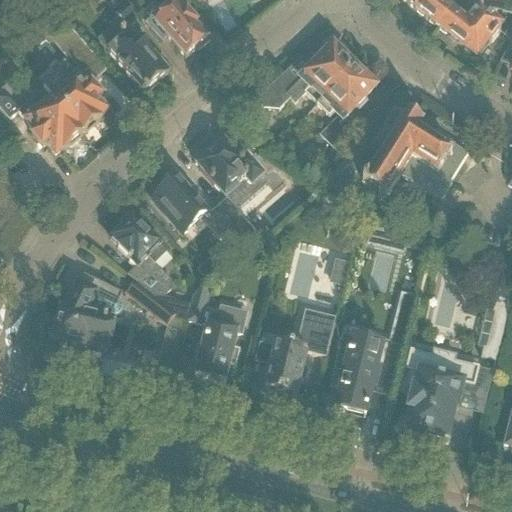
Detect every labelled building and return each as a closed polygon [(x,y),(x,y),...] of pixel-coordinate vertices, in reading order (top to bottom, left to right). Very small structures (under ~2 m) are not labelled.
[(117,0),(99,0),(117,20),(108,28),(110,31),(120,42),(107,53),(145,96),(147,94),(151,95),(158,88),(157,84),(167,76),(129,30),(137,23),(117,0)] [(161,12),(146,25),(150,29),(162,44),(168,39),(172,45),(185,60),(196,51),(198,53),(209,43),(177,4),(181,0),(168,0),(170,2),(161,10),(160,11),(161,12)] [(401,1),(437,29),(448,15),(465,28),(478,12),(480,13),(481,12),(483,9),(475,0),(401,0),(402,0),(401,1)] [(448,15),(437,29),(475,60),(486,46),(488,48),(501,32),(503,29),(481,12),(480,13),(478,12),(465,28),(448,15)] [(60,19),(42,35),(43,36),(45,34),(67,60),(53,73),(54,75),(57,79),(42,92),(82,137),(84,135),(87,136),(95,128),(96,125),(101,121),(99,119),(106,113),(97,103),(102,99),(91,86),(87,90),(77,79),(97,62),(60,19)] [(511,30),(510,28),(502,37),(510,43),(511,39),(511,30)] [(97,42),(107,53),(120,42),(110,31),(97,42)] [(303,96),(316,108),(353,71),(351,68),(352,65),(347,60),(343,61),(332,50),(324,58),(323,57),(311,69),(312,70),(297,86),(286,74),(256,101),(265,111),(280,112),(290,102),(293,105),(303,96)] [(353,71),(316,108),(329,121),(332,119),(335,122),(339,126),(354,111),(355,112),(366,101),(365,100),(367,97),(374,91),(367,85),(363,80),(364,77),(358,72),(355,73),(353,71)] [(27,105),(16,114),(17,115),(24,122),(34,135),(30,138),(41,151),(45,147),(55,158),(62,152),(63,154),(68,149),(71,149),(79,142),(79,139),(82,137),(42,92),(30,102),(27,105)] [(2,104),(0,105),(0,111),(9,122),(17,115),(16,114),(10,106),(2,104)] [(373,172),(351,159),(338,181),(360,195),(364,189),(387,204),(401,180),(441,204),(441,203),(451,186),(450,185),(467,157),(432,137),(433,136),(427,132),(426,133),(405,120),(402,125),(392,119),(384,133),(393,139),(373,172)] [(206,152),(192,164),(205,179),(226,203),(218,211),(223,217),(243,240),(251,233),(233,212),(254,194),(251,190),(263,179),(260,176),(247,161),(245,163),(240,156),(236,160),(224,146),(211,157),(206,152)] [(178,230),(183,237),(202,220),(235,259),(249,247),(223,217),(218,211),(209,219),(198,206),(187,193),(187,194),(176,182),(172,186),(167,185),(163,189),(162,194),(152,203),(158,211),(176,232),(178,230)] [(318,202),(351,216),(355,207),(322,193),(318,202)] [(163,299),(163,291),(151,279),(159,270),(155,266),(166,254),(132,220),(131,222),(129,220),(121,227),(123,229),(110,242),(118,249),(117,250),(136,269),(127,278),(136,285),(154,300),(163,299)] [(372,232),(368,247),(373,248),(376,249),(404,256),(407,241),(372,232)] [(345,287),(350,264),(336,262),(332,284),(345,287)] [(48,334),(48,335),(48,336),(48,337),(48,338),(49,338),(49,339),(49,340),(50,340),(50,341),(51,341),(51,342),(52,342),(53,342),(53,343),(54,343),(71,347),(70,352),(88,357),(90,351),(107,355),(115,326),(110,325),(112,319),(112,318),(114,318),(118,317),(121,314),(122,310),(121,305),(118,303),(122,296),(111,290),(83,277),(78,288),(77,287),(65,314),(61,312),(58,327),(57,327),(56,327),(55,327),(54,327),(53,327),(52,328),(51,328),(51,329),(50,329),(50,330),(49,330),(49,331),(49,332),(48,332),(48,333),(48,334)] [(136,285),(127,297),(167,330),(174,321),(186,324),(190,306),(163,299),(154,300),(136,285)] [(190,306),(186,324),(207,329),(203,342),(201,342),(196,363),(198,364),(194,378),(226,385),(230,370),(236,371),(240,355),(234,353),(238,338),(241,339),(247,316),(219,309),(218,315),(206,312),(211,295),(199,292),(198,293),(192,298),(190,306)] [(497,293),(491,315),(506,318),(511,296),(497,293)] [(260,347),(255,365),(270,369),(269,375),(264,394),(272,396),(272,398),(286,402),(287,400),(295,402),(307,356),(325,360),(335,321),(305,314),(295,353),(276,348),(275,351),(260,347)] [(339,350),(333,372),(343,374),(334,411),(364,419),(378,365),(398,370),(402,353),(410,322),(395,319),(389,344),(373,340),(372,346),(341,339),(341,342),(339,341),(337,349),(339,349),(339,350)] [(424,435),(423,440),(423,441),(445,446),(455,404),(457,405),(461,388),(473,391),(478,371),(453,365),(454,364),(454,362),(455,359),(453,358),(432,353),(431,359),(409,354),(405,372),(405,374),(407,374),(408,375),(405,390),(404,391),(412,393),(413,393),(409,412),(408,413),(410,413),(411,414),(407,430),(407,431),(423,435),(424,435)] [(507,433),(502,452),(510,454),(510,455),(511,455),(511,415),(507,433)]
